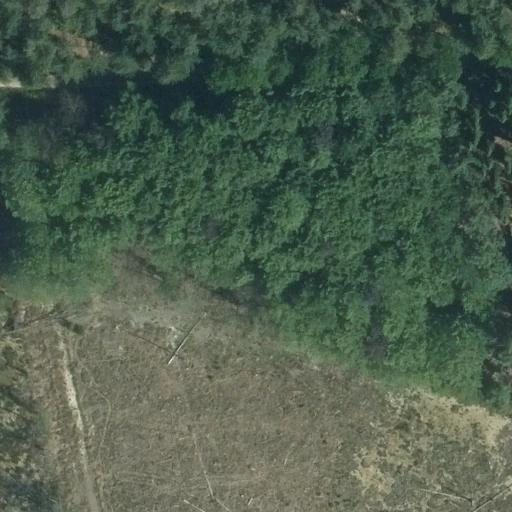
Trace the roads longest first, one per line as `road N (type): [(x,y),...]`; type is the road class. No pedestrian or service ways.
road 1 (track): [(0,80),(93,83),(511,52)]
road 2 (track): [(88,511),(31,254),(0,160)]
